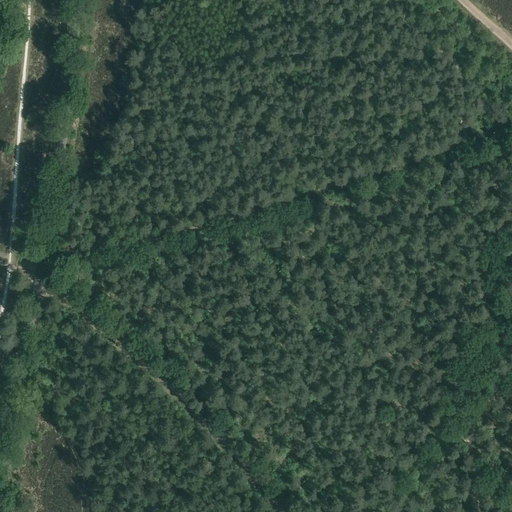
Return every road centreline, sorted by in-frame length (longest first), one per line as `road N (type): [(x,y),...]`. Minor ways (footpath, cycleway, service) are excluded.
road 1 (unclassified): [(0,495),(76,0)]
road 2 (track): [(283,511),(144,362),(37,271)]
road 3 (track): [(272,210),(306,272),(469,445)]
road 4 (track): [(272,210),(383,175),(511,120)]
road 5 (track): [(39,259),(154,242),(272,210)]
